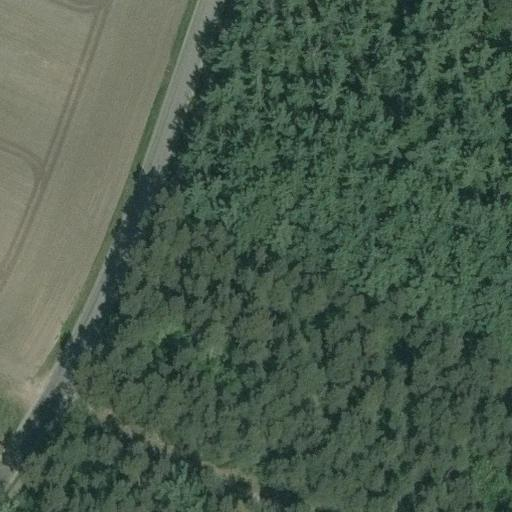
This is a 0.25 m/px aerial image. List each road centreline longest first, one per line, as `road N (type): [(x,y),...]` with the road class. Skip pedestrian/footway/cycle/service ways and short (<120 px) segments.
road 1 (tertiary): [(211,0),(60,389)]
road 2 (track): [(61,416),(258,511)]
